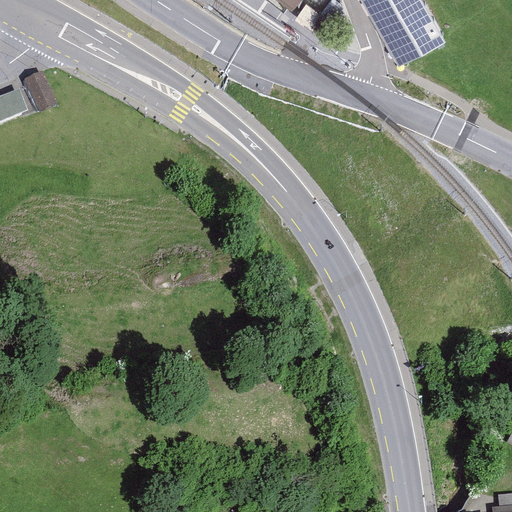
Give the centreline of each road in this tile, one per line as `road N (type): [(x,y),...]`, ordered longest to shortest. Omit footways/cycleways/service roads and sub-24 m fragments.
road 1 (secondary): [(7,0),(186,102),(240,144),(310,221),(365,321),(386,385),(409,511)]
road 2 (tertiary): [(511,160),(279,70),(155,0)]
